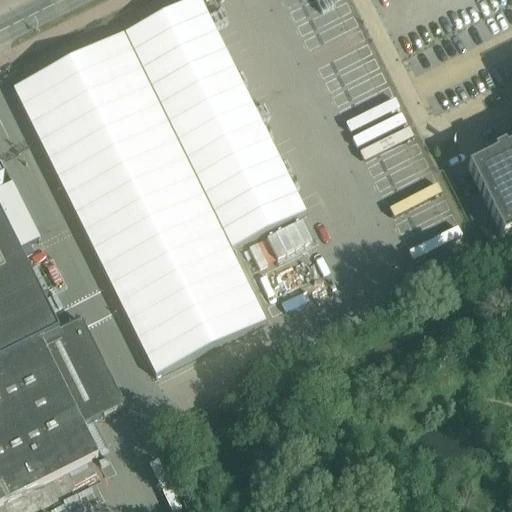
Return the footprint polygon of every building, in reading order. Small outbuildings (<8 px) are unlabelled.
[(304,16),(59,122),(124,273),(349,176),(344,163),(364,155),(304,16)] [(449,141),(439,146),(450,171),(461,166),(449,141)] [(511,154),(503,159),(502,156),(492,161),(493,164),(466,179),(501,248),(511,242),(511,154)] [(407,194),(422,225),(457,208),(442,177),(407,194)] [(0,511),(0,507),(97,459),(83,430),(124,409),(81,324),(59,336),(0,217),(0,511)] [(222,289),(254,368),(323,340),(291,261),(222,289)] [(191,386),(201,406),(244,384),(234,364),(191,386)]
